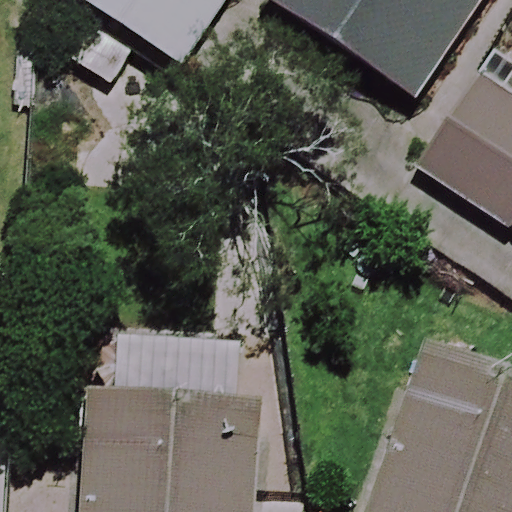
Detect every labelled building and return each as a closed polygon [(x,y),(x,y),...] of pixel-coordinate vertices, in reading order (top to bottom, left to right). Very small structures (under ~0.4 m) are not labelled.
[(68,0),(96,18),(64,66),(105,93),(136,45),(178,72),(225,0),(68,0)] [(479,0),(275,0),(268,12),(409,106),(479,0)] [(511,118),(478,93),(414,177),(504,244),(511,232),(511,118)] [(348,511),(511,511),(511,381),(409,344),(348,511)] [(73,511),(242,511),(248,414),(80,404),(73,511)]
